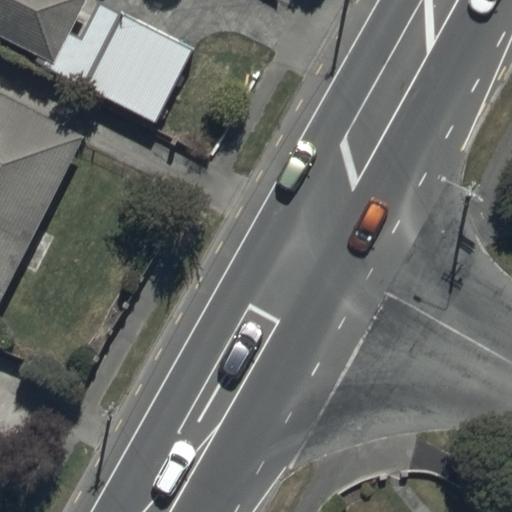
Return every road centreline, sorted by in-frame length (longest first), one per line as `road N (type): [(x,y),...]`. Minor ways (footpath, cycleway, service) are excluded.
road 1 (secondary): [(307,256),(162,511)]
road 2 (secondary): [(447,0),(307,256)]
road 3 (tertiary): [(307,256),(511,369)]
